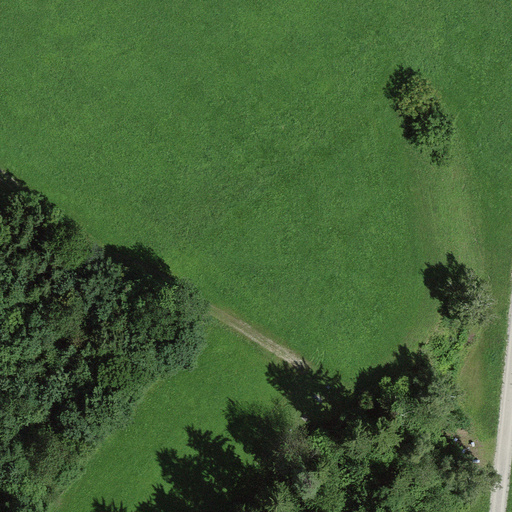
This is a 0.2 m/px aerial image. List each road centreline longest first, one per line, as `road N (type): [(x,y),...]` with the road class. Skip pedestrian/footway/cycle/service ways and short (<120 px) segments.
road 1 (track): [(0,180),(77,251),(295,358)]
road 2 (track): [(498,511),(511,379)]
